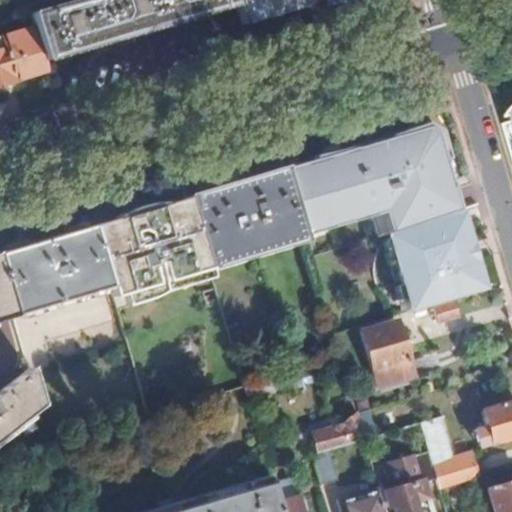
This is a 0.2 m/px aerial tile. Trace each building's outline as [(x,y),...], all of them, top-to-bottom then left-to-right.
[(44,62),(164,25),(235,4),(233,0),(79,0),(29,15),(33,27),(39,46),(44,62)] [(305,5),(303,0),(233,0),(235,4),(241,25),(305,5)] [(39,46),(33,27),(0,37),(0,86),(16,81),(16,80),(46,70),(44,62),(39,46)] [(428,123),(282,167),(303,239),(379,215),(384,231),(455,208),(428,123)] [(303,239),(282,167),(185,197),(205,267),(206,269),(303,239)] [(205,267),(185,197),(87,224),(106,287),(109,296),(142,286),(146,298),(151,295),(163,286),(173,277),(205,267)] [(479,289),(455,208),(384,231),(408,310),(428,304),(451,297),(479,289)] [(106,287),(87,224),(0,250),(0,278),(11,315),(106,287)] [(11,315),(0,278),(0,321),(12,318),(11,315)] [(456,313),(451,297),(428,304),(433,321),(456,313)] [(394,320),(358,330),(374,385),(408,375),(403,360),(405,359),(394,320)] [(0,433),(37,405),(26,366),(0,386),(0,433)] [(253,396),(249,384),(240,386),(244,399),(253,396)] [(481,444),(511,433),(511,400),(479,411),(482,418),(473,422),(481,444)] [(372,436),(365,408),(354,411),(363,439),(371,437),(372,436)] [(363,439),(354,411),(347,417),(337,424),(308,433),(312,447),(307,453),(308,456),(325,451),(363,439)] [(474,477),(467,452),(454,456),(441,415),(418,422),(427,451),(434,478),(438,489),(474,477)] [(325,451),(308,456),(316,484),(333,479),(325,451)] [(427,497),(423,482),(434,478),(427,451),(383,464),(390,488),(382,491),(387,507),(390,506),(391,511),(416,511),(413,502),(427,497)] [(260,511),(257,502),(273,498),(272,493),(266,475),(187,498),(171,503),(173,511),(260,511)] [(511,511),(511,480),(484,488),(491,511),(511,511)] [(384,511),(377,488),(336,501),(339,511),(384,511)] [(297,511),(293,495),(281,498),(278,491),(272,493),(273,498),(277,511),(297,511)] [(277,511),(273,498),(257,502),(260,511),(277,511)] [(173,511),(171,503),(140,511),(173,511)]
